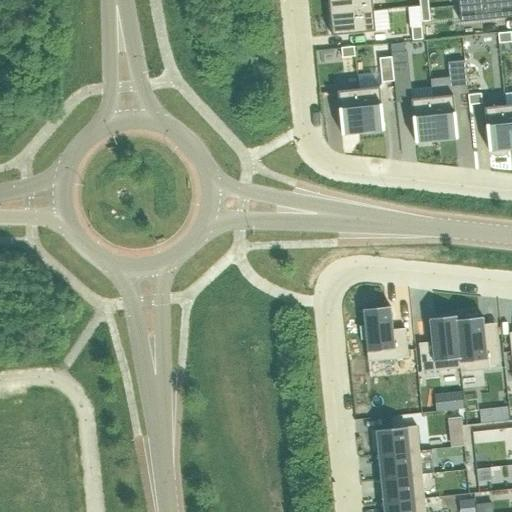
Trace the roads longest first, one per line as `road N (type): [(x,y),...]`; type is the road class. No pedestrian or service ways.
road 1 (residential): [(347,511),(325,301),(336,280),(370,269),(511,286)]
road 2 (residential): [(292,0),(305,128),(330,169),(511,188)]
road 3 (tertiary): [(300,214),(511,239)]
road 4 (residential): [(0,384),(57,379),(88,408),(96,511)]
road 5 (unclassified): [(155,374),(168,511)]
road 6 (tertiary): [(116,5),(111,129)]
road 7 (tertiary): [(146,125),(116,5)]
